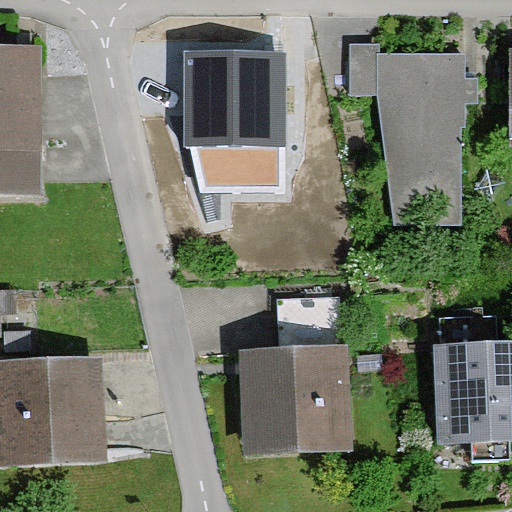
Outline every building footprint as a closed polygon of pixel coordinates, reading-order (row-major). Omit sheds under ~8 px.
[(378,109),(394,238),(462,237),(462,68),(378,68),(378,57),(347,57),(347,109),(378,109)] [(47,61),(0,60),(0,206),(44,207),(47,61)] [(285,63),(179,63),(180,168),(286,167),(285,63)] [(25,288),(0,288),(0,346),(27,345),(25,288)] [(245,471),(355,467),(351,357),(335,358),(333,309),(275,311),(277,363),(241,364),(245,471)] [(439,457),(511,455),(511,356),(437,358),(439,457)] [(4,472),(105,470),(103,369),(2,371),(4,472)]
